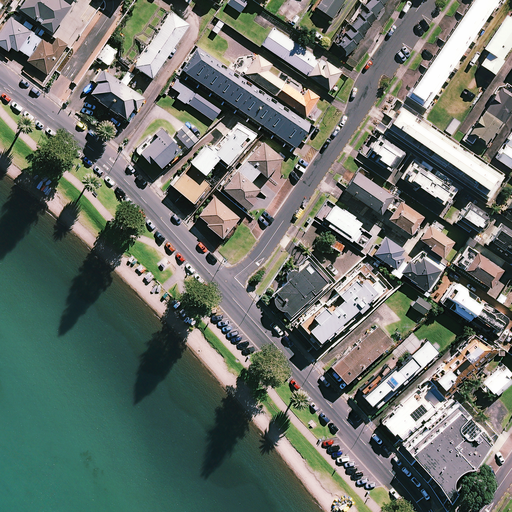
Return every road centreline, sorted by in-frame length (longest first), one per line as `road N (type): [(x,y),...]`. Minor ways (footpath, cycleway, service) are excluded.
road 1 (residential): [(223,286),(262,253),(424,0)]
road 2 (tertiary): [(223,286),(105,159),(0,78)]
road 3 (tertiary): [(423,511),(223,286)]
